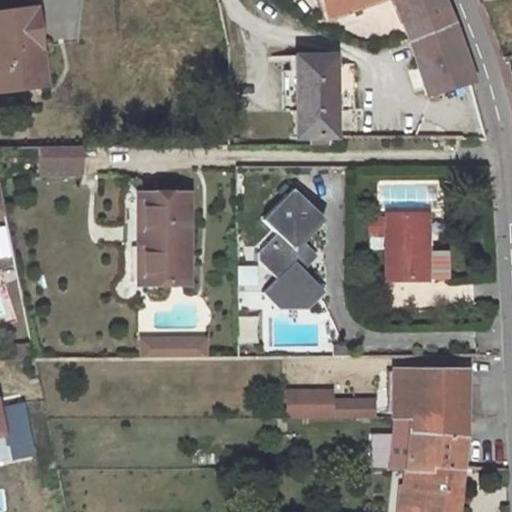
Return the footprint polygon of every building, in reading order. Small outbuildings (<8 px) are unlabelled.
[(407,36),(449,23),(440,3),(438,0),(321,0),(328,16),(370,0),(392,0),(406,36),(407,36)] [(39,48),(34,7),(0,13),(0,90),(30,86),(25,50),(39,48)] [(473,80),(449,23),(407,36),(406,36),(428,93),(473,80)] [(45,84),(39,48),(25,50),(30,86),(45,84)] [(292,54),(294,141),(337,141),(335,54),(292,54)] [(82,144),(40,145),(41,168),(82,167),(82,144)] [(321,217),(290,187),(261,218),(274,231),(256,250),(259,261),(278,278),(263,293),(280,310),(294,295),(308,309),(324,292),(302,271),(310,264),(309,247),(301,240),(321,217)] [(188,281),(186,193),(139,193),(140,280),(188,281)] [(425,249),(425,213),(384,214),(385,282),(425,280),(425,249)] [(433,249),(425,249),(425,280),(434,280),(433,249)] [(239,267),(239,289),(260,289),(260,267),(239,267)] [(175,339),(145,340),(145,356),(175,356),(175,339)] [(175,356),(207,356),(207,339),(191,339),(185,345),(181,345),(175,339),(175,356)] [(30,358),(30,344),(9,345),(10,359),(30,358)] [(346,346),(334,345),(335,356),(346,356),(346,346)] [(409,414),(464,414),(464,371),(394,369),(391,414),(409,414)] [(287,415),(330,414),(330,399),(330,389),(288,390),(287,415)] [(330,414),(375,414),(375,399),(330,399),(330,414)] [(409,414),(406,470),(432,469),(433,465),(461,465),(464,436),(464,414),(409,414)] [(0,464),(10,463),(0,421),(0,464)] [(405,468),(405,435),(392,435),(393,469),(405,468)] [(432,469),(406,470),(404,485),(399,485),(397,511),(456,511),(461,465),(433,465),(432,469)]
